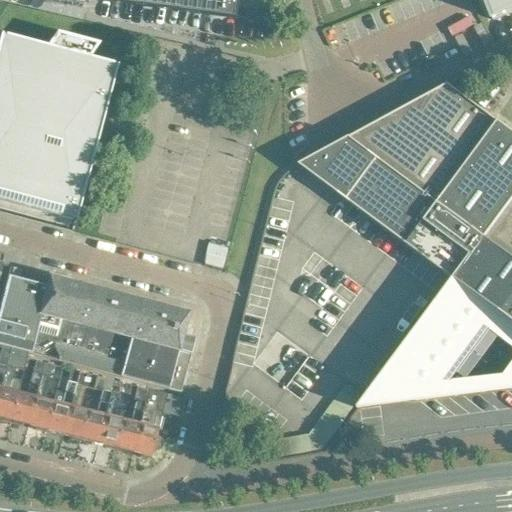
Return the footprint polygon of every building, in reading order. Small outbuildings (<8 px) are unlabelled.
[(78,0),(87,1),(237,21),(239,0),(78,0)] [(511,0),(484,0),(493,21),(511,13),(511,0)] [(0,203),(75,224),(117,66),(89,59),(99,45),(56,34),(46,48),(0,35),(0,203)] [(511,133),(448,86),(391,117),(299,166),(453,281),(358,410),(439,399),(501,316),(511,324),(511,133)] [(229,249),(210,244),(204,266),(223,271),(229,249)] [(187,315),(47,277),(45,288),(35,285),(35,287),(6,280),(0,300),(0,346),(10,349),(27,354),(179,394),(194,339),(182,335),(187,315)] [(0,392),(7,367),(6,367),(8,357),(10,349),(1,348),(0,353),(0,392)] [(10,349),(8,357),(25,362),(26,359),(27,354),(10,349)] [(28,427),(45,364),(35,361),(27,395),(18,393),(10,425),(19,427),(22,426),(28,427)] [(45,434),(53,402),(44,399),(52,366),(45,364),(28,427),(34,429),(35,431),(45,434)] [(10,425),(18,393),(17,393),(20,381),(12,379),(15,369),(7,367),(0,392),(0,421),(1,423),(10,425)] [(76,385),(75,385),(78,372),(70,370),(64,395),(56,393),(53,402),(45,434),(53,436),(56,435),(63,436),(76,385)] [(94,390),(97,377),(78,372),(75,385),(76,385),(63,436),(69,438),(71,441),(80,443),(88,411),(78,408),(83,387),(94,390)] [(98,445),(114,381),(97,377),(94,390),(101,392),(96,413),(88,411),(80,443),(89,445),(92,444),(98,445)] [(115,452),(123,420),(114,417),(122,383),(114,381),(98,445),(104,447),(105,450),(115,452)] [(269,443),(272,462),(320,453),(362,398),(346,386),(309,435),(269,443)] [(133,454),(149,391),(136,387),(132,402),(136,403),(131,422),(123,420),(115,452),(123,455),(126,453),(133,454)] [(157,439),(156,439),(162,413),(177,418),(182,400),(149,391),(133,454),(140,456),(140,459),(147,461),(149,459),(151,459),(153,451),(154,452),(155,452),(157,452),(158,451),(160,450),(161,449),(162,448),(162,447),(162,445),(162,443),(162,442),(161,441),(160,440),(159,439),(157,439)]
